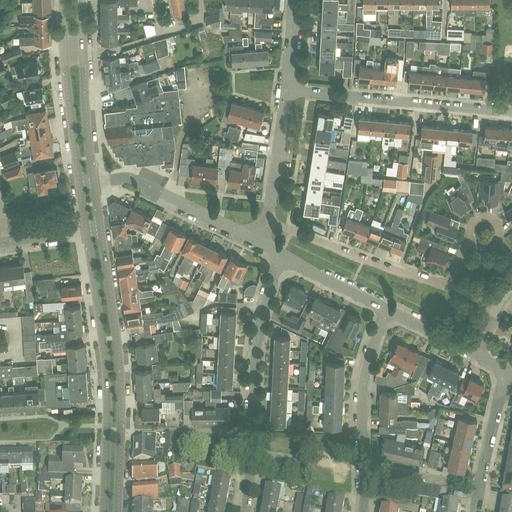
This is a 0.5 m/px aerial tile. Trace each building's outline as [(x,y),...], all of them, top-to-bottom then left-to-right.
[(51,0),(34,0),(34,2),(22,2),(23,12),(51,11),(51,0)] [(129,6),(129,0),(119,0),(119,1),(117,1),(117,0),(103,0),(103,15),(117,14),(117,7),(122,7),(122,6),(129,6)] [(187,15),(183,0),(171,0),(175,18),(187,15)] [(225,0),(225,8),(230,8),(230,21),(231,21),(231,23),(236,24),(237,0),(225,0)] [(241,23),(241,22),(241,16),(243,16),(243,9),(249,9),(249,0),(237,0),(236,24),(236,30),(242,30),(242,23),(241,23)] [(249,0),(249,9),(255,10),(254,27),(260,27),(260,24),(260,18),(261,18),(261,0),(249,0)] [(266,18),(267,10),(274,11),(274,0),(261,0),(261,18),(266,18)] [(324,0),(324,9),(338,10),(338,0),(324,0)] [(347,0),(347,10),(355,11),(355,0),(347,0)] [(375,7),(375,0),(362,0),(362,6),(363,6),(363,13),(375,14),(375,7)] [(388,0),(375,0),(375,7),(375,14),(376,14),(376,7),(388,7),(388,0)] [(388,0),(388,7),(388,14),(394,14),(394,7),(401,7),(400,0),(388,0)] [(413,0),(400,0),(401,7),(401,13),(407,13),(407,7),(413,7),(413,0)] [(413,0),(413,7),(413,12),(426,12),(426,7),(425,0),(413,0)] [(425,0),(426,7),(426,12),(426,15),(432,15),(432,7),(439,7),(442,7),(442,0),(425,0)] [(450,0),(450,7),(450,11),(455,11),(454,15),(464,15),(464,14),(463,0),(450,0)] [(463,0),(464,14),(464,15),(476,15),(476,0),(463,0)] [(476,0),(476,15),(482,15),(482,8),(489,8),(489,0),(476,0)] [(338,10),(324,9),(323,21),(338,22),(338,10)] [(347,10),(346,22),(346,23),(354,23),(355,11),(347,10)] [(220,13),(205,15),(206,22),(221,21),(220,13)] [(117,14),(103,15),(103,28),(117,28),(117,22),(117,14)] [(44,30),(52,29),(51,16),(21,17),(21,26),(35,26),(35,32),(44,32),(44,30)] [(260,24),(260,27),(272,28),(273,19),(266,18),(261,18),(260,18),(260,24)] [(323,21),(323,34),(337,35),(337,30),(354,30),(354,23),(346,23),(338,23),(338,22),(323,21)] [(375,29),(370,29),(363,28),(364,23),(357,22),(356,35),(357,35),(369,36),(374,36),(376,37),(376,33),(374,33),(375,29)] [(193,29),(197,39),(206,36),(203,25),(193,29)] [(426,30),(425,30),(425,34),(426,34),(426,38),(431,38),(441,39),(441,27),(426,27),(426,30)] [(117,28),(103,28),(103,43),(117,43),(117,34),(117,28)] [(400,29),(395,29),(388,28),(388,36),(401,36),(401,33),(400,33),(400,29)] [(493,43),(494,43),(494,36),(494,28),(486,28),(486,34),(481,34),(481,35),(477,35),(476,42),(482,42),(493,43)] [(44,32),(35,32),(35,36),(21,37),(22,45),(35,44),(35,45),(52,45),(52,29),(44,30),(44,32)] [(413,30),(400,29),(400,33),(401,33),(401,36),(413,37),(413,30)] [(464,30),(447,29),(447,39),(464,39),(464,30)] [(229,40),(242,40),(242,30),(236,30),(235,30),(229,30),(229,35),(229,40)] [(425,30),(413,30),(413,37),(426,38),(426,34),(425,34),(425,30)] [(272,40),(272,32),(255,31),(255,39),(272,40)] [(337,35),(323,34),(322,46),(353,48),(353,43),(336,42),(337,35)] [(357,35),(356,47),(363,48),(363,43),(369,43),(369,36),(357,35)] [(153,42),(157,58),(169,54),(168,48),(167,37),(153,42)] [(414,41),(407,41),(406,57),(413,57),(414,41)] [(268,49),(262,50),(262,42),(255,43),(256,50),(257,63),(269,62),(268,49)] [(430,50),(437,50),(437,42),(425,42),(424,49),(430,50)] [(450,43),(437,42),(437,50),(436,54),(449,54),(450,50),(450,43)] [(482,42),(481,52),(493,53),(494,43),(493,43),(482,42)] [(244,51),(244,45),(229,46),(230,59),(232,59),(233,65),(245,64),(244,51)] [(353,48),(322,46),(321,59),(352,61),(352,56),(336,55),(336,48),(353,49),(353,48)] [(20,48),(1,55),(4,63),(23,55),(20,48)] [(244,51),(245,64),(257,63),(256,50),(244,51)] [(120,57),(103,59),(104,71),(134,68),(138,68),(138,65),(138,61),(134,61),(134,62),(129,62),(129,57),(120,57)] [(352,61),(321,59),(321,72),(335,73),(335,68),(343,68),(343,77),(351,77),(352,61)] [(359,66),(360,59),(355,59),(354,75),(359,75),(358,80),(371,81),(372,64),(373,59),(368,59),(367,67),(359,66)] [(134,68),(104,71),(105,83),(107,83),(121,82),(121,76),(135,75),(141,74),(153,70),(150,61),(138,65),(138,68),(134,68)] [(40,76),(40,74),(41,73),(42,72),(42,71),(41,70),(41,69),(40,69),(40,68),(39,68),(38,62),(30,64),(30,62),(19,64),(19,65),(12,67),(13,74),(19,73),(20,81),(33,79),(32,77),(40,76)] [(429,66),(423,66),(423,72),(421,86),(434,87),(435,73),(436,67),(436,64),(430,63),(429,66)] [(372,64),(371,81),(384,82),(385,68),(372,67),(372,64)] [(385,68),(384,82),(397,84),(398,70),(397,70),(398,65),(391,64),(391,69),(385,68)] [(417,65),(416,71),(409,71),(408,85),(421,86),(423,72),(423,66),(417,65)] [(176,69),(178,88),(186,87),(186,79),(185,66),(176,69)] [(435,73),(434,87),(447,88),(448,74),(448,67),(442,67),(436,67),(435,73)] [(472,77),(473,77),(472,91),(485,92),(486,78),(486,72),(473,70),(472,77)] [(460,75),(448,74),(447,88),(459,90),(460,75)] [(472,77),(460,75),(459,90),(472,91),(473,77),(472,77)] [(146,81),(131,86),(131,87),(136,101),(137,101),(163,91),(161,82),(148,87),(146,81)] [(41,106),(40,101),(44,100),(44,99),(46,98),(45,94),(43,94),(42,87),(25,90),(25,91),(17,92),(18,98),(26,97),(27,103),(31,102),(32,110),(41,106)] [(3,104),(14,99),(12,93),(1,98),(3,104)] [(231,105),(227,103),(222,120),(231,123),(232,119),(238,120),(243,105),(232,102),(231,105)] [(243,105),(238,120),(249,124),(253,108),(243,105)] [(147,107),(109,111),(110,122),(112,122),(113,135),(114,135),(115,141),(112,142),(113,153),(115,154),(114,155),(122,162),(122,161),(124,162),(141,161),(141,159),(147,160),(146,164),(161,166),(161,168),(172,169),(178,132),(166,130),(166,131),(156,130),(156,131),(148,132),(147,119),(148,119),(147,107)] [(253,108),(249,124),(259,127),(264,111),(253,108)] [(17,124),(17,125),(47,120),(46,111),(28,114),(29,118),(12,120),(13,126),(17,124)] [(341,118),(334,117),(319,115),(318,127),(332,129),(342,131),(351,132),(354,117),(345,116),(343,125),(340,124),(341,118)] [(371,133),(372,119),(359,118),(358,132),(371,133)] [(47,120),(17,125),(18,129),(25,128),(26,136),(32,135),(49,132),(49,128),(50,127),(49,119),(47,120)] [(383,134),(384,134),(385,120),(372,119),(371,133),(383,134)] [(395,141),(396,136),(397,121),(385,120),(384,134),(383,134),(382,144),(388,145),(389,141),(395,141)] [(395,141),(395,145),(401,146),(402,136),(409,137),(410,123),(397,121),(396,136),(395,141)] [(228,132),(225,131),(223,138),(232,141),(234,134),(236,128),(229,126),(228,132)] [(433,149),(435,127),(422,126),(420,147),(433,149)] [(488,148),(496,149),(496,147),(496,148),(497,141),(498,127),(485,126),(484,136),(479,135),(478,144),(484,145),(484,140),(489,141),(488,148)] [(318,127),(316,139),(330,142),(332,129),(318,127)] [(445,150),(447,128),(435,127),(433,149),(445,150)] [(504,128),(498,127),(497,141),(496,148),(509,149),(509,143),(511,129),(504,128)] [(10,128),(6,129),(2,131),(5,137),(13,134),(10,128)] [(234,134),(240,136),(242,130),(236,128),(234,134)] [(452,143),(458,143),(460,129),(447,128),(445,150),(444,165),(451,166),(452,153),(451,153),(452,143)] [(460,129),(458,143),(458,149),(462,149),(462,144),(471,145),(473,131),(460,129)] [(351,132),(342,131),(341,143),(349,144),(351,132)] [(23,136),(24,144),(21,144),(21,149),(51,144),(51,145),(53,145),(52,137),(50,136),(49,132),(32,135),(26,136),(23,136)] [(259,142),(260,135),(246,133),(244,139),(259,142)] [(316,139),(314,152),(328,154),(347,157),(347,150),(329,147),(330,142),(316,139)] [(246,148),(246,149),(257,151),(258,145),(242,142),(242,147),(246,148)] [(21,149),(1,157),(5,167),(18,162),(16,156),(35,154),(35,156),(53,153),(51,145),(51,144),(21,149)] [(183,148),(181,163),(188,164),(187,173),(192,174),(192,176),(191,179),(204,181),(206,165),(195,164),(195,159),(187,158),(189,149),(183,148)] [(221,148),(220,153),(218,165),(224,166),(226,154),(227,149),(221,148)] [(226,154),(224,166),(230,167),(228,184),(240,186),(243,164),(231,162),(233,149),(227,148),(227,149),(226,154)] [(314,152),(312,164),(326,166),(345,169),(346,163),(327,160),(328,154),(314,152)] [(432,164),(432,162),(433,154),(426,154),(424,179),(430,180),(432,164)] [(243,164),(240,186),(252,188),(254,179),(255,179),(255,174),(254,173),(257,156),(245,155),(244,164),(243,164)] [(206,165),(204,181),(216,182),(217,177),(218,167),(212,166),(213,159),(207,158),(206,165)] [(487,158),(486,165),(494,166),(495,158),(487,158)] [(367,168),(362,168),(363,164),(348,162),(347,173),(362,174),(362,175),(366,175),(368,176),(368,172),(367,172),(367,168)] [(397,176),(406,177),(408,163),(399,162),(397,176)] [(326,166),(312,164),(310,176),(337,180),(343,181),(344,174),(325,171),(326,166)] [(3,173),(5,181),(24,175),(21,167),(3,173)] [(38,191),(39,192),(47,191),(46,185),(56,183),(55,178),(57,178),(56,176),(58,175),(58,170),(55,170),(55,168),(35,171),(37,185),(30,186),(31,193),(38,191)] [(501,180),(498,180),(498,182),(480,180),(479,195),(486,196),(485,203),(497,204),(498,192),(504,192),(505,180),(511,180),(511,172),(507,172),(501,171),(501,180)] [(310,176),(308,188),(323,190),(323,185),(342,188),(343,181),(337,180),(310,176)] [(465,193),(470,190),(466,179),(460,181),(461,184),(455,189),(456,190),(447,198),(447,199),(452,209),(460,215),(461,215),(471,207),(471,206),(465,193)] [(423,194),(424,183),(411,182),(409,193),(423,194)] [(323,190),(308,188),(306,201),(321,203),(321,202),(323,190)] [(113,236),(115,245),(120,244),(120,245),(131,244),(132,244),(138,243),(137,233),(131,234),(131,232),(127,233),(125,220),(126,219),(127,219),(132,208),(116,200),(109,205),(114,236),(113,236)] [(321,203),(306,201),(304,213),(310,214),(319,216),(319,212),(329,214),(328,224),(337,225),(340,206),(340,205),(333,204),(321,202),(321,203)] [(359,222),(359,221),(364,210),(357,207),(353,219),(347,217),(349,211),(342,208),(340,220),(344,222),(341,230),(354,235),(359,222)] [(132,208),(127,219),(138,225),(137,226),(155,235),(161,222),(142,213),(142,211),(139,209),(137,210),(132,208)] [(450,218),(431,210),(426,223),(438,227),(435,234),(453,241),(458,228),(448,224),(450,218)] [(384,225),(384,226),(382,230),(383,231),(378,244),(390,249),(395,235),(398,225),(400,220),(395,218),(392,225),(389,226),(384,225)] [(380,225),(381,222),(373,219),(370,226),(371,226),(366,240),(378,244),(383,231),(382,230),(384,226),(380,225)] [(165,257),(178,230),(161,222),(155,235),(162,238),(162,239),(167,242),(160,254),(165,257)] [(359,222),(354,235),(366,240),(371,226),(370,226),(359,222)] [(398,225),(395,235),(390,249),(401,253),(406,240),(406,239),(408,233),(404,231),(403,227),(398,225)] [(187,234),(178,230),(165,257),(169,259),(175,246),(180,248),(187,234)] [(183,271),(185,267),(198,240),(189,235),(182,250),(187,252),(177,271),(181,274),(183,271)] [(436,249),(439,242),(422,235),(416,249),(429,254),(426,261),(443,268),(446,261),(447,262),(448,261),(450,258),(449,256),(448,256),(448,254),(436,249)] [(196,256),(200,259),(207,244),(198,240),(185,267),(183,271),(187,273),(196,256)] [(132,244),(131,244),(120,245),(120,244),(115,245),(116,254),(117,254),(117,256),(116,257),(117,259),(118,260),(118,264),(142,261),(142,255),(133,257),(133,252),(132,244)] [(201,274),(199,279),(203,281),(205,276),(217,252),(218,250),(219,248),(216,247),(216,249),(209,245),(202,260),(204,260),(199,270),(202,272),(201,274)] [(217,252),(205,276),(203,281),(208,283),(216,266),(220,269),(227,254),(221,251),(221,250),(219,248),(218,250),(217,252)] [(222,269),(215,283),(225,287),(225,286),(238,260),(229,255),(222,269)] [(248,264),(238,260),(225,286),(225,287),(230,290),(233,283),(234,284),(235,284),(237,285),(238,285),(239,284),(240,284),(241,283),(242,282),(243,280),(241,278),(248,264)] [(25,280),(22,264),(8,267),(11,282),(25,280)] [(120,276),(149,272),(149,267),(135,269),(134,264),(119,266),(120,276)] [(8,267),(0,267),(0,290),(5,290),(4,283),(11,282),(8,267)] [(149,272),(120,276),(121,286),(137,284),(137,279),(150,277),(149,272)] [(48,289),(49,299),(64,298),(83,296),(81,284),(55,287),(54,277),(38,279),(39,290),(48,289)] [(177,282),(176,285),(185,289),(189,282),(180,277),(180,278),(177,282)] [(176,292),(181,291),(173,281),(169,281),(171,293),(176,292)] [(245,285),(245,293),(255,293),(255,285),(245,285)] [(122,289),(123,299),(153,294),(152,289),(142,291),(138,287),(138,286),(122,289)] [(285,314),(291,302),(300,307),(307,293),(291,286),(281,307),(279,315),(284,317),(285,314)] [(195,310),(204,306),(210,294),(200,288),(194,300),(192,304),(195,310)] [(183,302),(184,302),(188,300),(181,291),(176,292),(178,302),(183,302)] [(218,301),(227,301),(227,293),(223,293),(218,292),(218,301)] [(227,301),(237,302),(237,293),(227,293),(227,301)] [(155,294),(153,295),(153,294),(123,299),(125,309),(141,306),(140,301),(156,299),(155,294)] [(311,323),(317,326),(327,303),(315,297),(308,311),(315,315),(311,323)] [(188,300),(184,302),(186,307),(189,313),(195,311),(195,310),(192,304),(194,300),(190,300),(188,300)] [(66,301),(43,303),(34,304),(34,312),(58,310),(59,314),(67,314),(67,320),(82,319),(80,306),(66,307),(66,301)] [(184,316),(189,313),(186,307),(184,302),(183,302),(178,302),(178,303),(178,305),(180,309),(184,316)] [(327,303),(317,326),(327,331),(322,343),(328,346),(338,326),(342,317),(337,315),(340,309),(327,303)] [(173,307),(174,311),(163,315),(164,321),(178,318),(184,316),(180,309),(178,305),(173,307)] [(220,318),(212,317),(212,323),(220,324),(235,324),(236,312),(237,307),(221,306),(221,311),(220,318)] [(126,317),(127,321),(156,316),(155,312),(142,313),(141,308),(125,311),(126,312),(124,313),(125,316),(126,317)] [(347,331),(354,335),(357,327),(359,328),(363,321),(362,318),(356,315),(356,317),(349,313),(346,319),(342,317),(338,326),(328,346),(335,349),(346,355),(349,349),(340,344),(347,331)] [(293,329),(298,320),(289,316),(285,314),(284,317),(281,323),(293,329)] [(157,322),(156,316),(127,321),(127,325),(126,326),(127,329),(128,329),(128,331),(144,329),(143,323),(157,322)] [(300,333),(310,337),(312,333),(302,329),(307,320),(305,319),(300,316),(298,320),(293,329),(300,333)] [(66,339),(65,333),(83,332),(82,319),(67,320),(60,320),(61,333),(36,335),(36,340),(36,341),(52,340),(62,340),(66,339)] [(235,324),(220,324),(219,336),(234,336),(235,324)] [(148,343),(136,345),(139,360),(157,357),(155,343),(166,341),(165,332),(147,335),(148,343)] [(234,336),(219,336),(219,348),(234,349),(234,336)] [(274,336),(274,349),(289,349),(289,337),(274,336)] [(62,340),(52,340),(53,351),(68,350),(69,356),(85,355),(85,353),(87,351),(87,348),(85,347),(84,344),(66,345),(66,339),(62,340)] [(385,379),(384,384),(390,385),(395,376),(402,362),(409,348),(398,342),(391,356),(388,362),(394,365),(391,373),(389,371),(385,379)] [(234,349),(219,348),(218,361),(233,361),(234,349)] [(395,376),(390,385),(395,387),(396,387),(400,378),(404,370),(410,373),(420,353),(409,348),(402,362),(395,376)] [(274,349),(273,361),(288,362),(289,349),(274,349)] [(85,355),(69,356),(70,363),(62,364),(62,370),(71,369),(71,367),(86,366),(85,355)] [(344,375),(344,363),(342,363),(342,357),(327,356),(326,362),(326,375),(344,375)] [(43,358),(37,359),(37,365),(38,373),(47,373),(46,366),(52,366),(52,358),(43,359),(43,358)] [(420,376),(426,379),(428,375),(435,378),(440,381),(447,366),(435,360),(435,361),(434,362),(428,359),(425,365),(420,376)] [(233,361),(218,361),(217,373),(232,374),(233,361)] [(288,362),(273,361),(273,374),(288,374),(288,362)] [(425,365),(418,362),(411,376),(418,380),(420,376),(425,365)] [(12,367),(12,365),(0,366),(1,371),(1,378),(13,377),(12,367)] [(446,384),(452,387),(450,391),(455,393),(464,377),(458,374),(459,372),(447,366),(440,381),(436,388),(433,394),(439,397),(442,391),(443,388),(444,389),(446,384)] [(135,383),(153,382),(153,378),(161,377),(161,369),(134,371),(135,383)] [(71,406),(71,399),(87,397),(86,370),(45,373),(46,387),(45,387),(46,399),(46,406),(71,406)] [(232,374),(217,373),(217,385),(232,386),(232,374)] [(288,374),(273,374),(272,386),(287,387),(288,374)] [(326,375),(325,388),(343,388),(344,375),(326,375)] [(464,377),(455,393),(449,405),(455,408),(461,409),(464,404),(458,402),(463,392),(476,398),(479,391),(481,392),(483,391),(485,387),(484,385),(482,385),(483,384),(470,377),(469,379),(464,376),(464,377)] [(154,387),(153,382),(135,383),(136,396),(154,395),(161,394),(160,387),(154,387)] [(410,382),(396,387),(395,387),(395,392),(381,392),(380,406),(397,407),(409,407),(411,408),(411,394),(415,394),(415,386),(410,382)] [(428,396),(431,399),(433,394),(436,388),(431,385),(428,391),(426,395),(428,396)] [(9,393),(3,394),(4,410),(16,409),(15,393),(14,393),(14,386),(9,386),(9,393)] [(287,387),(272,386),(271,398),(286,399),(287,387)] [(38,391),(26,392),(28,408),(40,407),(40,400),(46,399),(45,387),(38,387),(38,391)] [(325,388),(325,400),(343,401),(343,388),(325,388)] [(183,405),(184,405),(184,414),(192,414),(192,423),(211,423),(211,399),(211,389),(203,389),(203,399),(205,399),(205,407),(193,407),(193,400),(185,400),(183,400),(183,405)] [(221,389),(211,389),(211,399),(211,423),(230,423),(230,407),(216,407),(216,402),(222,402),(221,389)] [(26,392),(15,393),(16,409),(28,408),(26,392)] [(167,393),(167,401),(174,400),(183,400),(183,392),(167,393)] [(271,398),(271,411),(286,412),(286,399),(271,398)] [(184,408),(184,405),(183,405),(183,400),(174,400),(167,401),(167,403),(162,403),(162,409),(159,409),(159,407),(142,407),(143,423),(160,422),(159,413),(175,412),(175,408),(184,408)] [(343,401),(325,400),(324,413),(342,414),(343,401)] [(397,407),(380,406),(380,420),(396,421),(396,413),(408,413),(409,407),(397,407)] [(286,412),(271,411),(270,423),(285,424),(286,412)] [(342,414),(324,413),(324,426),(341,427),(342,414)] [(456,429),(473,433),(476,420),(459,416),(456,429)] [(429,445),(434,428),(427,428),(423,443),(429,445)] [(456,429),(453,441),(471,445),(473,433),(456,429)] [(135,439),(134,450),(156,449),(156,439),(156,434),(144,434),(144,439),(135,439)] [(400,461),(404,443),(384,438),(381,454),(391,456),(391,458),(400,461)] [(165,439),(166,448),(168,448),(175,448),(175,439),(165,439)] [(453,441),(450,454),(468,458),(471,445),(453,441)] [(423,447),(404,443),(400,461),(408,462),(409,460),(419,463),(423,447)] [(156,449),(134,450),(134,460),(151,459),(151,458),(163,459),(163,449),(156,449)] [(440,451),(437,451),(431,449),(427,465),(436,467),(440,451)] [(48,473),(73,474),(73,467),(83,467),(83,451),(63,450),(63,458),(49,457),(48,473)] [(33,451),(21,452),(21,468),(33,467),(33,451)] [(0,467),(9,468),(9,452),(0,452),(0,467)] [(21,452),(9,452),(9,468),(21,468),(21,452)] [(468,458),(450,454),(448,466),(465,470),(468,458)] [(133,480),(157,479),(158,463),(134,464),(133,480)] [(169,481),(181,480),(181,474),(180,467),(168,468),(169,481)] [(44,483),(50,483),(50,481),(64,481),(64,475),(39,474),(38,492),(47,492),(47,488),(45,488),(45,487),(44,487),(44,483)] [(194,486),(201,487),(203,477),(196,476),(194,486)] [(214,489),(228,491),(231,479),(216,476),(214,489)] [(511,478),(504,477),(504,478),(502,477),(501,484),(503,484),(502,490),(511,491),(511,478)] [(66,480),(66,493),(82,494),(82,481),(66,480)] [(164,488),(159,489),(159,483),(133,485),(132,501),(158,499),(159,494),(164,494),(164,488)] [(423,484),(421,497),(427,498),(429,485),(423,484)] [(433,499),(435,487),(429,485),(427,498),(429,498),(433,499)] [(201,487),(194,486),(192,495),(199,497),(201,487)] [(264,499),(279,501),(281,489),(267,486),(264,499)] [(441,488),(435,487),(433,499),(436,500),(439,500),(441,488)] [(439,500),(442,501),(445,501),(447,489),(441,488),(439,500)] [(228,491),(214,489),(212,501),(226,504),(228,491)] [(453,490),(447,489),(445,501),(451,502),(453,490)] [(51,492),(51,498),(65,499),(65,505),(82,505),(82,494),(66,493),(51,492)] [(306,496),(304,506),(310,507),(312,497),(306,496)] [(329,498),(327,510),(336,511),(341,511),(344,501),(329,498)] [(178,499),(176,510),(176,511),(188,511),(190,503),(178,499)] [(277,511),(279,501),(264,499),(262,511),(269,511),(277,511)] [(451,502),(445,501),(442,501),(439,500),(436,500),(433,511),(457,511),(459,504),(451,502)] [(511,511),(511,501),(502,500),(499,511),(511,511)] [(212,501),(209,511),(224,511),(226,504),(212,501)] [(162,511),(162,503),(159,503),(132,502),(132,511),(162,511)]
